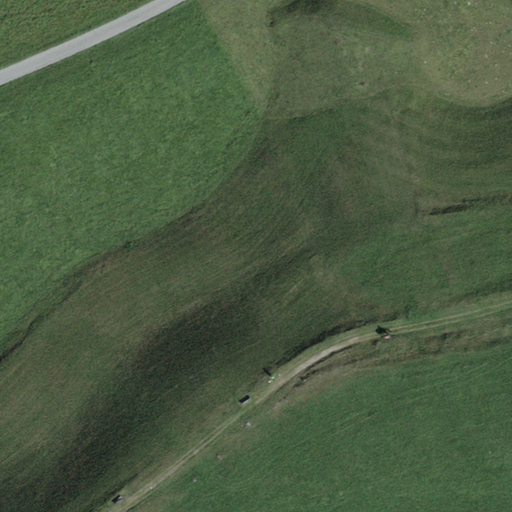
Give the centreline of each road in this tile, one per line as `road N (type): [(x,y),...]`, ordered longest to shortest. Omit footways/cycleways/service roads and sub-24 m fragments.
road 1 (track): [(511,304),(380,329),(316,354),(114,511)]
road 2 (track): [(169,0),(0,77)]
